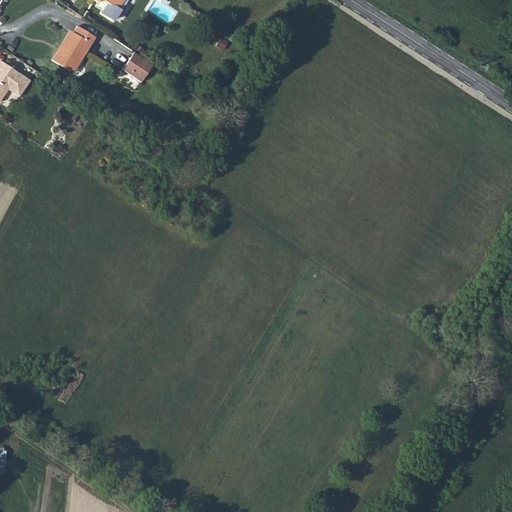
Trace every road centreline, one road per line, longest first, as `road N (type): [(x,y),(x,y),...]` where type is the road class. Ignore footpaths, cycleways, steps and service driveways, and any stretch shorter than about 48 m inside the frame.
road 1 (secondary): [(511,106),(348,0)]
road 2 (track): [(0,419),(130,511)]
